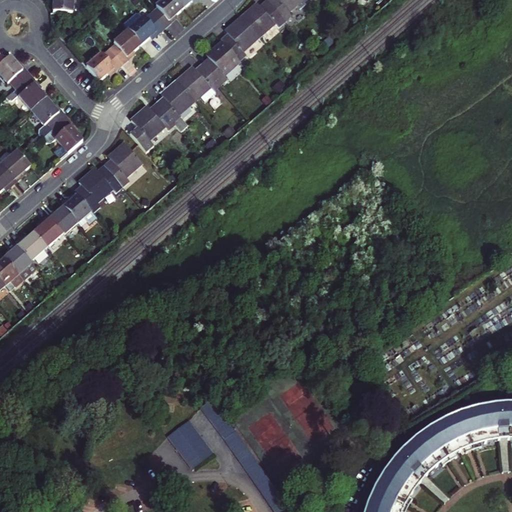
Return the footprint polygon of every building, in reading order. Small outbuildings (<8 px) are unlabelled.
[(55,0),(54,14),(74,15),(74,0),(55,0)] [(186,8),(179,0),(165,0),(159,6),(161,8),(154,14),(168,29),(174,23),(172,20),(178,15),(186,8)] [(301,8),(310,0),(269,0),(268,1),(287,22),(294,16),(290,12),(298,5),(301,8)] [(287,22),(268,1),(260,9),(256,5),(254,8),(242,19),(260,39),(277,24),(281,28),(287,22)] [(168,29),(154,14),(147,20),(145,18),(142,20),(138,15),(125,26),(130,31),(143,46),(152,38),(157,33),(160,36),(168,29)] [(172,20),(174,23),(177,21),(180,18),(178,15),(172,20)] [(260,39),(242,19),(231,29),(228,31),(232,35),(223,43),(241,64),(248,58),(245,54),(260,39)] [(125,67),(131,61),(129,58),(134,54),(143,46),(130,31),(115,44),(117,46),(111,52),(125,67)] [(241,64),(223,43),(211,53),(209,56),(213,59),(203,68),(222,88),(228,83),(225,79),(241,64)] [(125,67),(111,52),(104,57),(102,56),(88,68),(101,83),(110,75),(116,70),(118,73),(125,67)] [(10,83),(17,92),(33,78),(26,69),(23,72),(18,67),(11,59),(5,64),(0,68),(0,76),(7,85),(10,83)] [(222,88),(203,68),(195,76),(191,72),(186,76),(178,84),(196,105),(212,90),(215,94),(222,88)] [(115,75),(118,73),(116,70),(110,75),(112,78),(115,75)] [(19,99),(32,115),(48,102),(40,93),(36,88),(39,85),(33,78),(17,92),(8,100),(9,102),(12,102),(20,96),(21,97),(19,99)] [(196,105),(178,84),(166,95),(163,97),(167,101),(158,109),(177,130),(184,124),(180,120),(196,105)] [(47,128),(53,134),(69,121),(63,114),(60,117),(55,110),(48,102),(32,115),(45,130),(47,128)] [(60,117),(63,114),(60,110),(58,108),(55,110),(60,117)] [(177,130),(158,109),(149,118),(145,114),(142,117),(132,126),(136,130),(128,137),(143,153),(166,132),(170,136),(177,130)] [(84,145),(76,136),(71,130),(75,128),(69,121),(53,134),(43,143),(48,149),(52,149),(57,144),(62,151),(56,156),(56,159),(61,165),(84,145)] [(107,171),(124,191),(130,186),(127,182),(143,167),(125,147),(114,156),(112,159),(116,163),(107,171)] [(32,169),(20,154),(5,168),(20,185),(28,177),(26,175),(29,172),(32,169)] [(20,185),(5,168),(0,171),(0,196),(1,197),(6,192),(9,189),(11,192),(20,185)] [(124,191),(107,171),(97,180),(93,175),(90,177),(79,188),(88,198),(83,202),(93,213),(114,194),(117,197),(124,191)] [(68,210),(82,226),(95,215),(93,213),(83,202),(80,199),(73,205),(70,202),(69,204),(65,207),(68,210)] [(56,215),(52,219),(67,236),(69,238),(82,226),(68,210),(60,217),(57,214),(56,215)] [(39,235),(51,250),(67,236),(52,219),(43,227),(45,229),(43,232),(39,235)] [(39,235),(32,241),(30,243),(28,240),(19,247),(35,264),(51,250),(39,235)] [(9,262),(28,283),(41,272),(35,264),(19,247),(15,251),(12,253),(15,256),(9,262)] [(0,278),(10,290),(16,285),(21,290),(28,283),(9,262),(0,269),(0,268),(0,278)] [(0,298),(10,290),(0,278),(0,298)] [(201,408),(225,438),(234,430),(212,400),(201,408)] [(430,473),(440,465),(447,459),(455,455),(464,450),(471,448),(472,447),(479,445),(487,443),(498,442),(506,441),(511,441),(511,440),(511,405),(510,406),(484,408),(449,419),(431,428),(407,446),(387,467),(366,504),(364,511),(401,511),(403,508),(404,505),(409,498),(417,486),(420,483),(425,478),(430,473)] [(214,454),(190,421),(168,437),(193,470),(214,454)] [(290,511),(236,432),(225,438),(274,511),(290,511)] [(509,472),(506,441),(498,442),(501,473),(509,472)] [(441,467),(449,463),(447,459),(440,465),(441,467)] [(448,498),(425,478),(420,483),(444,503),(448,498)]
